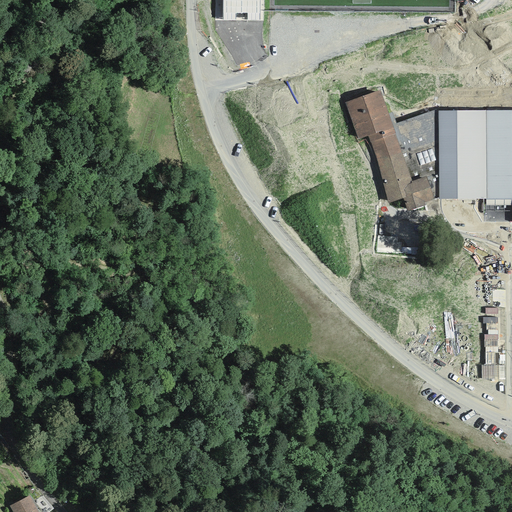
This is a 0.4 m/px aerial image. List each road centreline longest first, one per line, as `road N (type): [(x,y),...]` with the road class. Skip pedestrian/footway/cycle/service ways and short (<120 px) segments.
road 1 (track): [(62,511),(15,446),(9,340)]
road 2 (track): [(0,104),(43,46),(40,14),(29,0)]
